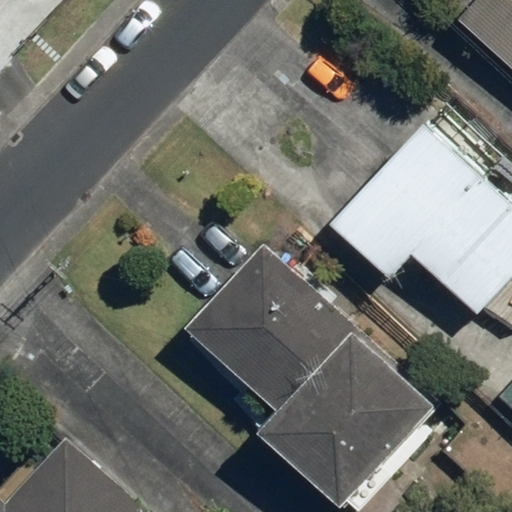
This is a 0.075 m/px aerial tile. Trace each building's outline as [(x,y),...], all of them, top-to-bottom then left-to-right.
[(511,0),(486,0),(511,22),(511,0)] [(373,52),(350,81),(402,123),(426,94),(373,52)] [(511,125),(470,86),(353,211),(409,265),(430,243),(492,301),(511,278),(511,163),(509,160),(511,156),(511,125)] [(284,228),(212,305),(298,398),(285,409),(361,490),(461,396),(382,311),(371,321),(284,228)] [(8,474),(0,482),(0,511),(176,511),(85,427),(26,491),(8,474)]
